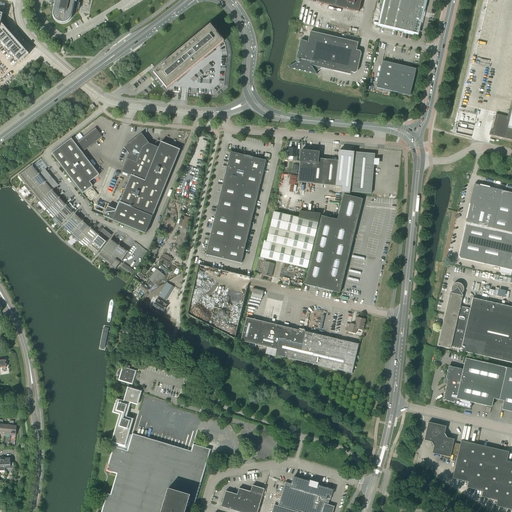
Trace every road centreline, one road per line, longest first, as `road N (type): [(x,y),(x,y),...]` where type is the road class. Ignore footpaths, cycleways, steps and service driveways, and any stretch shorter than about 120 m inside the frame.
road 1 (unclassified): [(111,100),(46,156),(92,217),(146,240),(200,110)]
road 2 (unclassified): [(281,131),(247,268),(196,255),(228,128)]
road 3 (secondary): [(0,139),(187,0)]
road 4 (unclassified): [(210,111),(216,137),(178,305)]
road 5 (unclassified): [(294,463),(302,436),(225,407),(173,339)]
road 6 (unclassified): [(402,317),(245,280)]
road 7 (tertiary): [(402,317),(420,162)]
road 8 (unknown): [(460,358),(445,357),(434,371),(421,433),(423,448),(445,473)]
road 9 (unclassified): [(111,100),(25,32),(19,0)]
road 10 (unclassified): [(393,406),(511,430)]
